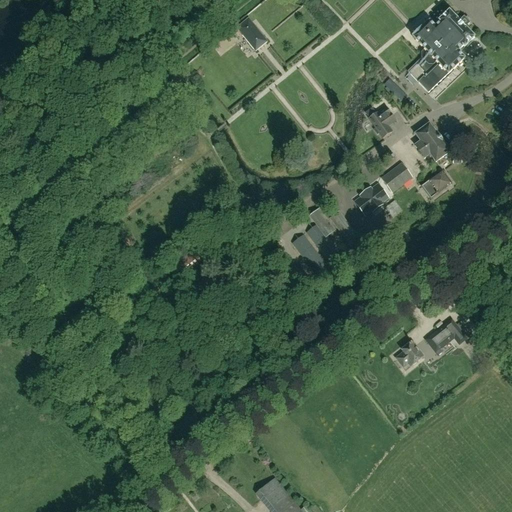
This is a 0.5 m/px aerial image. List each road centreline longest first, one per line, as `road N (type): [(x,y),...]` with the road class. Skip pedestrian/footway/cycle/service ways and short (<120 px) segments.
road 1 (unclassified): [(171,478),(511,219)]
road 2 (track): [(0,198),(255,0)]
road 3 (unclassified): [(0,267),(171,478)]
road 4 (track): [(98,121),(43,51),(0,63)]
